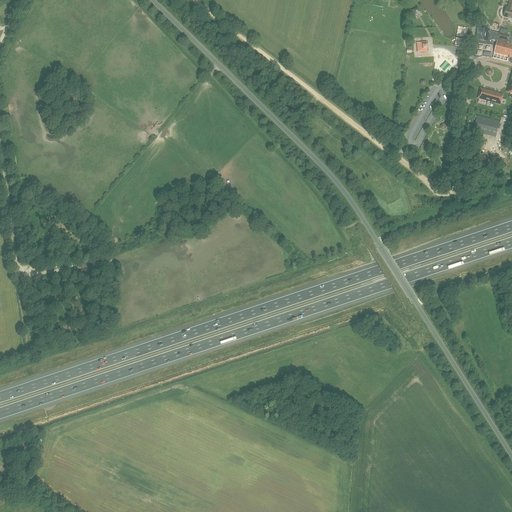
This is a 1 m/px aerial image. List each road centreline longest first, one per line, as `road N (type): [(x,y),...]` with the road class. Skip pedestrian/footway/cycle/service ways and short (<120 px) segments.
road 1 (tertiary): [(511,455),(346,194),(151,0)]
road 2 (motorway): [(511,226),(0,397)]
road 3 (motorway): [(0,413),(511,242)]
road 4 (track): [(395,156),(439,192),(453,193),(470,57),(452,71)]
road 5 (track): [(0,138),(28,356)]
road 6 (track): [(192,0),(315,94)]
